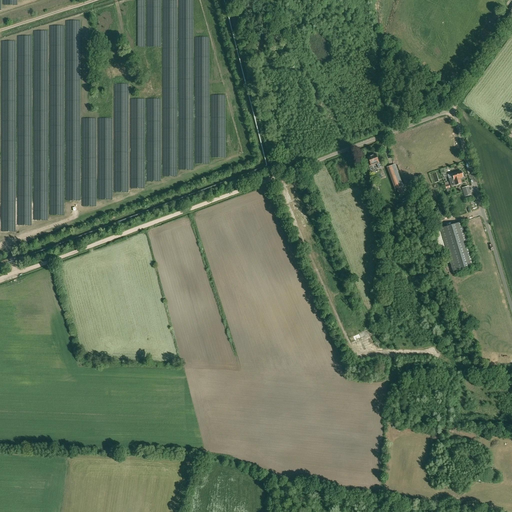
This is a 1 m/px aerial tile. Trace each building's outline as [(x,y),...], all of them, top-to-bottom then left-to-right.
[(371,166),(377,163),(379,168),(381,167),(379,162),(378,163),(375,154),(368,157),(371,166)] [(403,185),(397,170),(390,173),(396,188),(403,185)] [(461,184),(459,178),(463,177),(461,171),(452,174),(453,177),(449,179),(451,186),(456,185),(461,184)] [(464,196),(466,196),(471,194),(469,186),(462,188),(464,196)] [(428,211),(437,207),(435,202),(426,205),(428,211)] [(440,229),(453,272),(474,266),(461,222),(440,229)]
